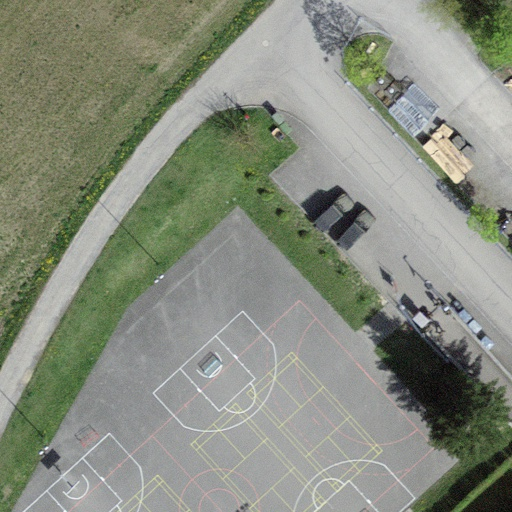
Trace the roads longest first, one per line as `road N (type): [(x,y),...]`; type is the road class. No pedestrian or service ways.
road 1 (track): [(270,51),(187,131),(100,244),(0,434)]
road 2 (residential): [(318,0),(270,51),(511,306)]
